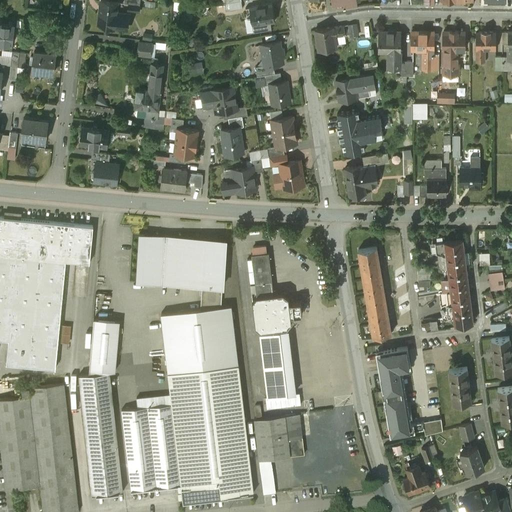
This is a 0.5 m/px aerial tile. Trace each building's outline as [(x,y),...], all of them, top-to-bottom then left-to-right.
[(118,2),(101,0),(100,0),(98,21),(100,21),(99,23),(107,24),(108,24),(108,22),(116,23),(117,12),(118,2)] [(242,1),(224,4),(226,11),(243,8),(242,1)] [(139,5),(129,3),(128,5),(128,12),(138,13),(139,5)] [(272,3),(246,8),(247,13),(251,12),(254,31),(250,31),(250,32),(272,29),(271,22),(275,21),(272,3)] [(129,13),(117,12),(116,23),(108,22),(108,24),(107,24),(106,27),(128,29),(129,13)] [(15,24),(0,22),(0,40),(13,42),(15,24)] [(357,23),(349,24),(350,34),(351,36),(359,35),(357,23)] [(333,26),(315,29),(319,50),(337,47),(335,37),(350,34),(349,24),(348,24),(333,27),(333,26)] [(401,30),(379,30),(379,49),(389,49),(401,49),(401,30)] [(434,31),(412,30),(412,49),(412,48),(423,49),(423,68),(434,68),(434,44),(434,30),(434,31)] [(450,30),(450,31),(444,31),(444,49),(444,73),(458,73),(458,49),(464,49),(465,31),(459,31),(459,30),(450,30)] [(511,30),(502,31),(502,43),(508,42),(508,56),(508,60),(509,60),(508,69),(511,69),(511,30)] [(496,31),(476,31),(476,49),(476,61),(485,61),(485,49),(496,49),(496,31)] [(282,41),(262,44),(266,65),(285,62),(282,41)] [(152,43),(140,42),(138,54),(151,56),(152,43)] [(401,49),(389,49),(389,63),(399,63),(399,60),(401,60),(401,49)] [(20,51),(13,51),(11,65),(18,66),(20,51)] [(27,52),(20,51),(18,66),(25,67),(27,52)] [(56,54),(34,51),(32,71),(33,71),(33,70),(44,71),(44,72),(53,73),(56,54)] [(198,63),(190,63),(190,71),(198,71),(198,63)] [(18,66),(11,65),(10,79),(16,80),(18,66)] [(150,90),(137,89),(135,107),(138,107),(158,109),(162,66),(153,65),(150,90)] [(378,66),(365,68),(366,74),(373,73),(380,72),(378,66)] [(280,72),(265,75),(266,85),(271,84),(270,83),(282,81),(280,72)] [(354,76),(336,79),(339,100),(358,97),(356,88),(363,87),(362,86),(374,84),(375,85),(373,73),(366,74),(354,76)] [(282,81),(270,83),(271,84),(274,104),(291,101),(287,80),(282,81)] [(233,86),(213,90),(202,92),(202,93),(204,92),(206,104),(204,105),(215,103),(217,111),(223,110),(237,108),(237,107),(233,86)] [(450,87),(438,87),(438,102),(450,103),(450,87)] [(412,104),(405,104),(405,122),(413,122),(412,104)] [(246,105),(237,107),(237,108),(223,110),(225,118),(243,115),(248,114),(246,105)] [(158,109),(138,107),(137,116),(146,117),(158,118),(159,109),(158,109)] [(358,109),(338,113),(339,122),(337,122),(341,144),(343,144),(344,153),(365,150),(364,143),(372,142),(371,139),(384,137),(381,115),(368,117),(367,114),(366,114),(367,118),(360,119),(358,109)] [(243,115),(229,117),(230,127),(240,125),(240,126),(244,125),(243,115)] [(293,116),(272,119),(274,133),(296,129),(295,126),(294,126),(293,116)] [(49,120),(24,117),(21,137),(22,137),(33,138),(33,139),(46,140),(49,120)] [(158,118),(146,117),(145,126),(164,128),(164,119),(158,118)] [(184,118),(172,117),(171,126),(177,127),(177,126),(183,127),(184,118)] [(131,126),(119,125),(118,133),(130,134),(131,126)] [(230,127),(222,128),(225,154),(244,151),(240,126),(240,125),(230,127)] [(108,129),(84,126),(82,144),(105,147),(106,139),(109,139),(110,132),(107,132),(108,129)] [(183,127),(177,126),(177,127),(175,140),(199,143),(199,139),(198,136),(199,130),(199,129),(198,129),(183,127)] [(296,129),(274,133),(276,146),(283,145),(297,143),(295,133),(296,132),(296,129)] [(18,132),(10,131),(10,134),(9,146),(17,147),(18,132)] [(10,134),(0,133),(0,148),(8,149),(9,146),(10,134)] [(199,143),(175,140),(174,152),(174,153),(187,155),(195,156),(196,156),(196,155),(197,148),(198,146),(199,143)] [(283,145),(276,146),(268,147),(268,148),(260,150),(262,158),(285,154),(285,153),(283,145)] [(120,154),(92,151),(92,158),(97,159),(97,161),(109,163),(110,154),(120,155),(120,154)] [(187,155),(174,153),(174,152),(170,152),(169,160),(186,162),(187,155)] [(285,154),(262,158),(263,166),(280,164),(288,162),(287,153),(285,153),(285,154)] [(380,153),(363,156),(364,165),(382,162),(380,153)] [(480,155),(471,155),(471,166),(460,166),(460,184),(470,184),(470,187),(480,187),(480,184),(481,184),(481,166),(480,166),(480,155)] [(262,158),(251,159),(252,165),(253,165),(254,172),(264,171),(263,166),(262,158)] [(288,162),(280,164),(284,188),(304,184),(300,160),(288,162)] [(109,163),(97,161),(96,168),(93,171),(92,177),(95,179),(95,180),(117,183),(119,164),(109,163)] [(252,165),(232,168),(236,192),(257,188),(254,172),(253,165),(252,165)] [(361,165),(345,168),(349,195),(366,192),(365,185),(366,184),(368,181),(371,183),(378,182),(375,168),(369,169),(366,167),(362,168),(361,165)] [(187,170),(163,167),(161,187),(185,189),(186,181),(187,172),(187,170)] [(446,167),(425,167),(425,178),(427,178),(427,184),(420,184),(420,194),(447,194),(447,177),(446,177),(446,167)] [(203,174),(187,172),(186,181),(195,182),(194,186),(202,187),(203,174)] [(413,180),(404,180),(404,192),(413,192),(413,180)] [(94,225),(0,216),(0,338),(9,339),(7,363),(56,368),(66,260),(90,262),(94,225)] [(145,239),(142,282),(202,286),(222,287),(225,244),(171,240),(171,235),(166,234),(165,240),(145,239)] [(463,238),(445,240),(446,253),(465,251),(463,239),(463,238)] [(377,246),(359,249),(373,336),(391,333),(377,246)] [(482,251),(483,263),(493,262),(492,250),(482,251)] [(292,321),(291,315),(302,314),(302,313),(303,313),(301,301),(300,300),(290,301),(289,296),(284,291),(274,292),(269,251),(252,253),(257,295),(252,300),(255,325),(261,330),(262,341),(262,343),(263,344),(264,352),(263,354),(264,355),(265,362),(264,364),(265,365),(266,372),(265,374),(266,375),(267,382),(266,384),(268,385),(269,395),(295,392),(294,381),(295,380),(294,379),(293,371),(294,370),(292,369),(292,362),(293,360),(291,359),(290,352),(291,350),(290,349),(289,340),(290,339),(289,338),(287,327),(292,321)] [(465,251),(446,253),(448,266),(466,263),(465,251)] [(466,263),(448,266),(449,278),(467,276),(466,263)] [(502,270),(489,272),(490,281),(504,279),(502,270)] [(467,276),(449,278),(451,291),(469,288),(467,276)] [(504,279),(490,281),(491,289),(505,287),(504,279)] [(202,286),(201,309),(221,306),(222,287),(202,286)] [(469,288),(451,291),(453,303),(471,301),(469,288)] [(471,301),(453,303),(454,316),(455,323),(473,321),(471,301)] [(506,301),(494,307),(496,312),(509,306),(506,301)] [(161,313),(168,373),(239,364),(231,305),(221,306),(201,309),(161,313)] [(110,371),(116,371),(120,320),(94,318),(89,373),(110,371)] [(424,322),(425,329),(438,326),(437,320),(424,322)] [(511,355),(509,335),(492,338),(496,371),(511,369),(511,355)] [(446,358),(445,346),(435,347),(436,359),(446,358)] [(411,427),(400,350),(380,353),(391,430),(411,427)] [(239,364),(168,373),(172,403),(182,484),(181,484),(183,501),(220,497),(221,498),(222,500),(227,499),(228,498),(228,496),(229,496),(228,495),(254,492),(239,364)] [(467,366),(449,368),(453,402),(471,400),(467,366)] [(89,373),(79,374),(93,494),(123,490),(110,371),(89,373)] [(64,382),(22,387),(23,396),(0,398),(0,435),(8,507),(15,506),(15,511),(66,511),(79,511),(67,402),(66,392),(64,382)] [(511,385),(498,388),(502,421),(511,419),(511,385)] [(22,387),(0,389),(0,398),(23,396),(22,387)] [(280,402),(258,404),(259,413),(273,412),(274,414),(281,413),(280,402)] [(172,403),(122,409),(132,489),(181,484),(182,484),(172,403)] [(285,414),(254,418),(259,459),(260,459),(271,458),(290,455),(288,438),(285,414)] [(471,423),(460,425),(463,440),(474,437),(471,423)] [(303,436),(288,438),(290,455),(305,454),(303,436)] [(429,446),(422,448),(426,459),(433,457),(429,446)] [(477,446),(460,452),(463,460),(467,471),(468,473),(485,467),(477,446)] [(271,458),(260,459),(262,477),(273,475),(271,458)] [(467,471),(463,460),(457,462),(461,473),(467,471)] [(411,467),(407,468),(410,476),(404,478),(409,493),(431,486),(425,470),(421,472),(418,464),(411,467)] [(359,494),(359,482),(324,484),(324,496),(359,494)] [(495,490),(480,495),(485,511),(501,511),(502,511),(499,500),(495,490)] [(485,511),(480,495),(479,491),(464,496),(469,511),(485,511)] [(511,511),(509,497),(499,500),(502,511),(501,511),(511,511)]
